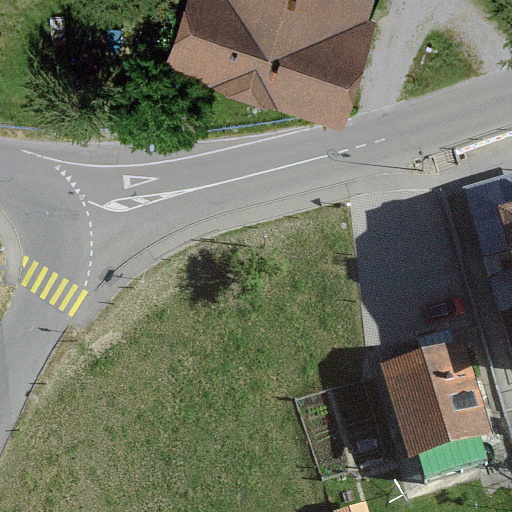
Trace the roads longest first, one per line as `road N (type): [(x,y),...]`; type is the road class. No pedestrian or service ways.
road 1 (unclassified): [(67,221),(354,147),(511,95)]
road 2 (tertiary): [(67,221),(61,264),(0,374)]
